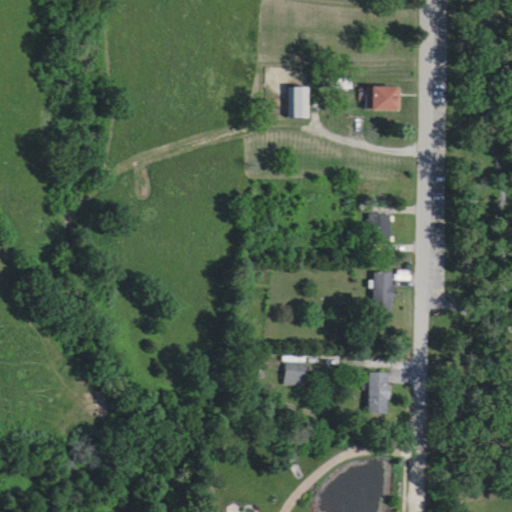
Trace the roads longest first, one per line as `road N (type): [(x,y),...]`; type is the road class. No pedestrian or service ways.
road 1 (residential): [(414,511),(428,0)]
road 2 (residential): [(428,142),(314,119),(259,117),(144,150)]
